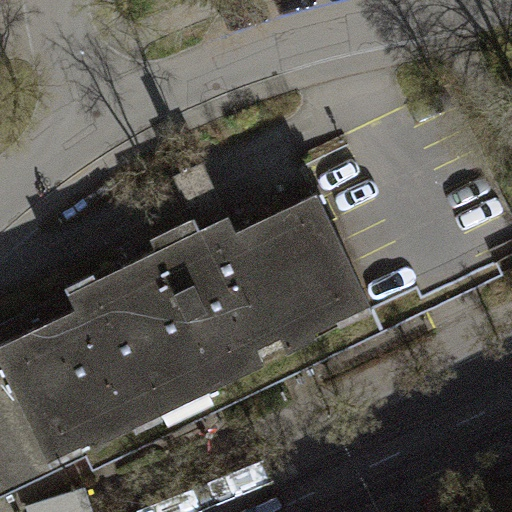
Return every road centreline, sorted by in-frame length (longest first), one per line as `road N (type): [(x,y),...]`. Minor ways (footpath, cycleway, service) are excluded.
road 1 (residential): [(96,128),(222,71),(344,33),(511,0)]
road 2 (primary): [(291,511),(511,413)]
road 3 (residential): [(96,128),(65,0)]
road 4 (residential): [(0,207),(96,128)]
